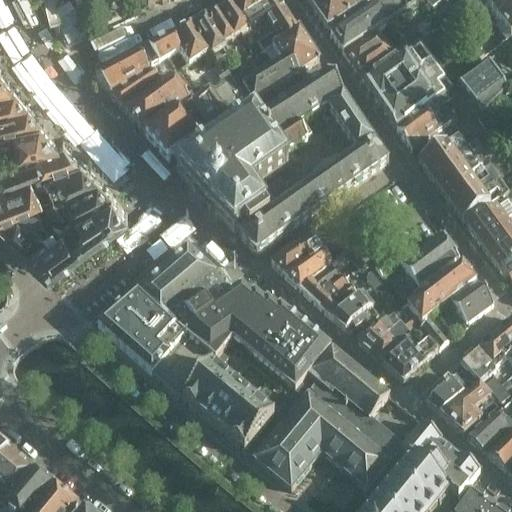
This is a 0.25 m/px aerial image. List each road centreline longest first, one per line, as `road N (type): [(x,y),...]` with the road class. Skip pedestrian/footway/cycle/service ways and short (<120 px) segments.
road 1 (residential): [(281,0),(506,307)]
road 2 (residential): [(57,309),(291,511)]
road 3 (residential): [(403,401),(242,275),(176,210)]
road 4 (residential): [(176,210),(61,75)]
road 5 (tertiary): [(126,511),(0,405)]
road 6 (residential): [(61,75),(205,0)]
road 7 (residential): [(57,309),(176,210)]
road 8 (residential): [(511,499),(403,401)]
road 9 (residential): [(506,307),(403,401)]
